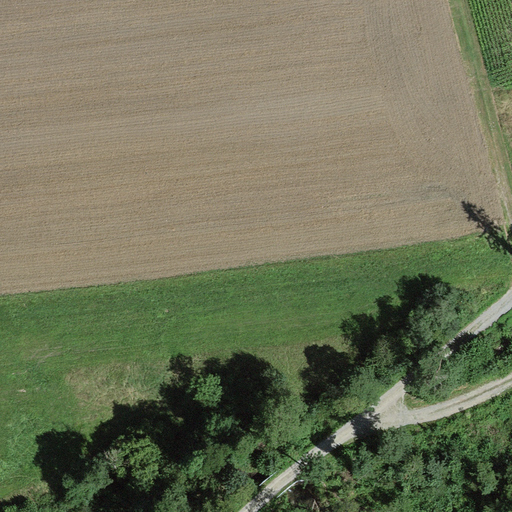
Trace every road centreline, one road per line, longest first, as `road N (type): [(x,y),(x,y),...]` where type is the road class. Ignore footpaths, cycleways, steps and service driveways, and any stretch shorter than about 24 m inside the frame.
road 1 (track): [(511,298),(337,446),(287,473)]
road 2 (track): [(511,229),(448,0)]
road 3 (track): [(511,378),(337,446)]
